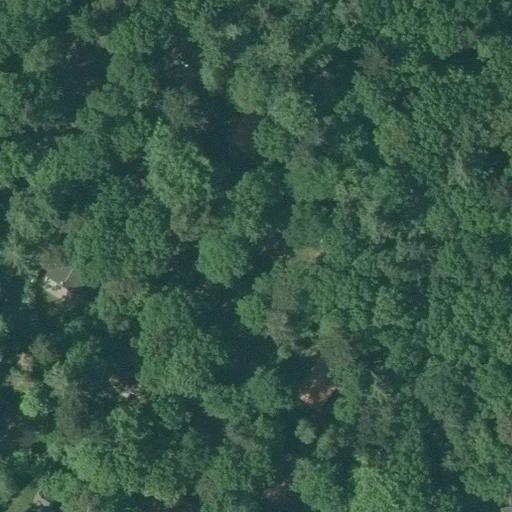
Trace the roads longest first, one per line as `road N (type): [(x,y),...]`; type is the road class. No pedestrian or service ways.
road 1 (track): [(102,511),(19,323),(15,293),(41,137)]
road 2 (track): [(39,0),(19,86),(19,124),(28,133),(41,137),(74,121),(210,96),(236,82)]
road 3 (track): [(115,511),(191,378),(196,336),(212,314),(240,298),(307,299)]
